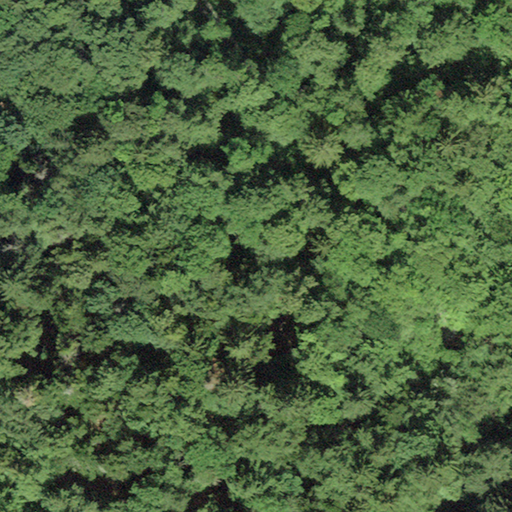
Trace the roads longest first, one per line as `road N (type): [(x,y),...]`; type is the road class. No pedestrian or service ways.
road 1 (track): [(195,0),(447,320),(459,351),(450,366),(432,362),(330,273),(204,227),(0,133)]
road 2 (track): [(0,397),(107,511)]
